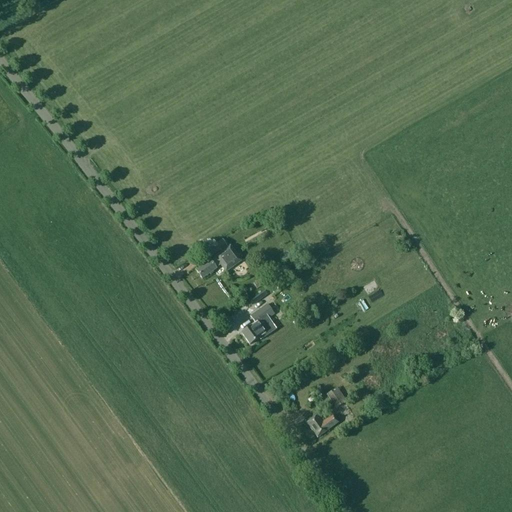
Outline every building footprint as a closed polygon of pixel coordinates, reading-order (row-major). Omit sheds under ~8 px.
[(220,250),(226,246),(222,240),(205,252),(209,258),(220,250)] [(214,258),(210,262),(209,261),(207,259),(202,263),(203,265),(195,271),(201,280),(215,269),(219,265),(225,273),(241,262),(230,247),(222,252),(214,258)] [(253,284),(256,290),(265,284),(262,278),(253,284)] [(266,305),(249,317),(255,326),(251,329),(250,328),(240,334),(248,346),(258,339),(259,341),(270,333),(263,322),(273,315),(266,305)] [(332,382),(322,389),(325,393),(335,386),(332,382)] [(326,395),(336,409),(346,401),(336,388),(326,395)] [(318,415),(306,423),(317,439),(337,424),(332,416),(323,422),(318,415)]
